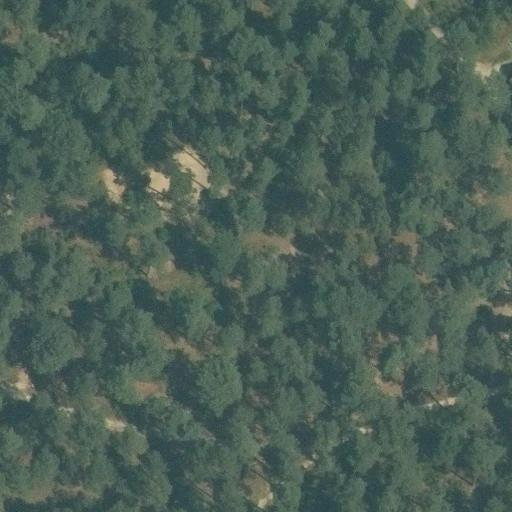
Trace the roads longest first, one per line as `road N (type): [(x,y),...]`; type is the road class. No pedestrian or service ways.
road 1 (track): [(0,392),(79,422),(262,465),(395,413),(511,399)]
road 2 (track): [(406,0),(465,60),(511,125)]
